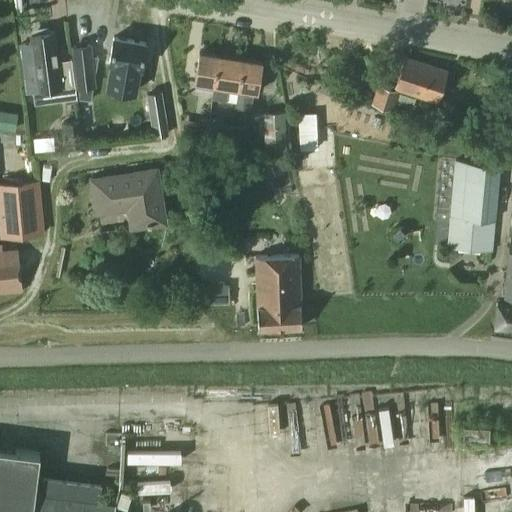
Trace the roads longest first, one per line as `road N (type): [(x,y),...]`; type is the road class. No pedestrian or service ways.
road 1 (unclassified): [(511,350),(0,358)]
road 2 (tertiary): [(511,53),(208,0)]
